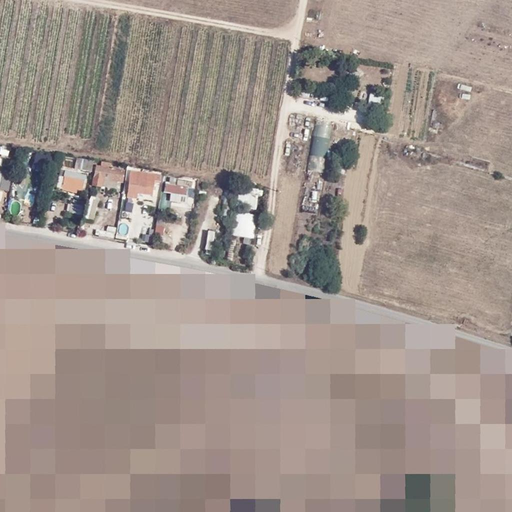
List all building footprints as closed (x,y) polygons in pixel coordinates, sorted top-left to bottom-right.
[(377,106),(379,97),(370,95),(367,104),(377,106)] [(312,120),(310,154),(326,156),(329,121),(312,120)] [(76,158),(74,168),(90,172),(93,161),(76,158)] [(101,162),(101,166),(96,165),(94,177),(93,178),(91,186),(102,188),(102,187),(104,180),(118,183),(123,184),(126,171),(111,168),(112,164),(101,162)] [(40,179),(44,170),(30,165),(27,175),(40,179)] [(85,182),(87,175),(65,170),(64,177),(59,176),(57,188),(62,190),(77,194),(78,190),(82,191),(85,182)] [(138,194),(153,196),(155,182),(160,182),(161,175),(130,171),(128,193),(138,194)] [(116,189),(118,183),(104,180),(102,187),(116,189)] [(187,196),(188,188),(165,185),(164,193),(187,196)] [(15,207),(34,209),(37,188),(17,186),(15,207)] [(235,206),(255,210),(257,195),(238,192),(235,206)] [(86,219),(94,220),(97,196),(88,195),(86,219)] [(254,240),(258,216),(235,212),(230,236),(254,240)] [(152,243),(155,229),(141,225),(138,240),(152,243)] [(113,238),(114,229),(98,227),(97,236),(113,238)]
